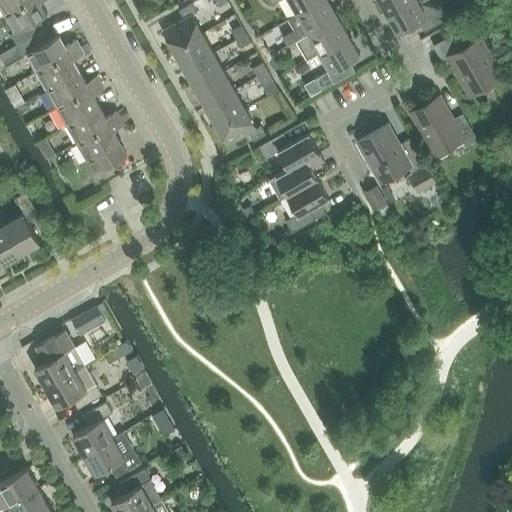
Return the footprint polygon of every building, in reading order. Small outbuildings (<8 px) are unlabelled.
[(0,0),(0,15),(4,13),(27,0),(0,0)] [(11,33),(17,44),(45,28),(39,18),(47,13),(40,1),(42,0),(27,0),(4,13),(14,31),(11,33)] [(322,0),(270,0),(273,4),(278,0),(290,0),(298,14),(322,0)] [(296,39),(338,15),(329,0),(322,0),(298,14),(289,19),(295,29),(283,35),(288,44),(296,39)] [(379,0),(387,13),(409,0),(379,0)] [(409,0),(387,13),(398,32),(419,20),(425,30),(448,17),(442,6),(427,14),(418,0),(409,0)] [(474,0),(459,0),(464,8),(475,2),(474,0)] [(174,49),(203,33),(192,14),(196,12),(191,2),(179,9),(184,18),(163,30),(174,49)] [(307,58),(319,50),(349,34),(338,15),(296,39),(307,58)] [(236,39),(246,33),(241,24),(231,30),(236,39)] [(27,53),(37,71),(80,46),(76,40),(66,46),(59,34),(51,39),(45,28),(17,44),(23,55),(27,53)] [(461,29),(434,45),(444,62),(451,58),(471,93),(502,75),(481,38),(469,44),(461,29)] [(185,68),(214,52),(203,33),(174,49),(185,68)] [(246,33),(236,39),(241,47),(251,41),(246,33)] [(319,50),(330,69),(315,78),(322,89),(355,70),(349,60),(360,54),(349,34),(319,50)] [(37,71),(47,89),(80,70),(73,59),(84,53),(80,46),(37,71)] [(195,87),(224,70),(214,52),(185,68),(195,87)] [(277,52),(268,57),(274,67),(283,63),(277,52)] [(258,76),(268,70),(263,62),(253,68),(258,76)] [(47,89),(57,106),(100,82),(97,75),(86,81),(80,70),(47,89)] [(224,70),(195,87),(206,106),(235,89),(224,70)] [(268,70),(258,76),(263,85),(273,79),(268,70)] [(9,77),(17,94),(26,89),(18,72),(9,77)] [(57,106),(67,124),(100,105),(93,94),(104,88),(100,82),(57,106)] [(235,89),(206,106),(217,124),(246,108),(235,89)] [(412,112),(436,153),(463,138),(469,149),(480,143),(463,113),(453,119),(439,96),(412,112)] [(67,124),(77,142),(120,117),(117,110),(106,116),(100,105),(67,124)] [(217,124),(228,144),(249,132),(254,140),(266,133),(261,124),(257,127),(246,108),(217,124)] [(77,142),(87,160),(84,162),(96,183),(115,172),(109,162),(126,152),(114,129),(124,123),(120,117),(77,142)] [(356,140),(378,180),(379,181),(408,164),(413,172),(409,174),(419,191),(436,181),(411,137),(401,143),(389,121),(356,140)] [(278,150),(289,168),(289,169),(320,151),(308,132),(289,142),(283,132),(259,146),(266,157),(278,150)] [(320,151),(289,169),(289,168),(269,179),(281,199),(287,195),(318,177),(312,167),(324,160),(320,151)] [(235,167),(230,166),(227,169),(228,173),(233,175),(236,172),(235,167)] [(329,197),(318,177),(287,195),(298,213),(286,221),(292,232),(326,212),(320,202),(329,197)] [(376,185),(367,190),(378,209),(387,203),(376,185)] [(4,224),(21,253),(40,241),(28,220),(39,214),(26,191),(14,198),(22,213),(4,224)] [(0,259),(2,263),(21,253),(4,224),(0,225),(0,259)] [(275,236),(270,239),(271,245),(275,247),(279,244),(279,239),(275,236)] [(97,304),(72,318),(77,327),(101,313),(97,304)] [(46,386),(85,364),(65,329),(36,345),(45,361),(35,367),(46,386)] [(126,342),(114,349),(119,358),(131,351),(126,342)] [(135,355),(127,360),(134,372),(142,367),(135,355)] [(85,364),(46,386),(57,406),(72,398),(78,408),(102,394),(85,364)] [(84,454),(114,436),(103,417),(112,412),(106,401),(82,415),(88,425),(73,434),(84,454)] [(162,409),(153,414),(159,425),(168,419),(162,409)] [(110,465),(116,475),(141,461),(123,431),(114,436),(84,454),(95,473),(110,465)] [(181,446),(171,451),(176,461),(186,455),(181,446)] [(27,467),(0,482),(0,509),(9,504),(39,487),(27,467)] [(117,511),(137,511),(162,498),(144,468),(120,482),(126,493),(111,501),(117,511)] [(13,511),(41,511),(50,507),(39,487),(9,504),(13,511)] [(169,511),(162,498),(137,511),(169,511)]
